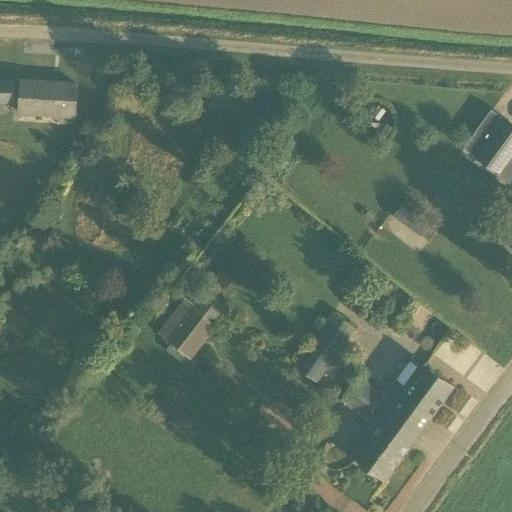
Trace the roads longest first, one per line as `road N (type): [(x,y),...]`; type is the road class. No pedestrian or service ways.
road 1 (unclassified): [(511,70),(0,39)]
road 2 (tertiary): [(415,511),(511,383)]
